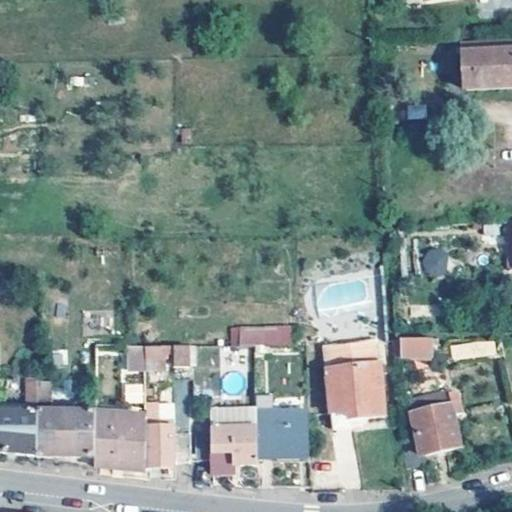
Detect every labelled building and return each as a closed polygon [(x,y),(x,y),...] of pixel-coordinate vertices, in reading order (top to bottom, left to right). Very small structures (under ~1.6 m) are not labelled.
[(465,19),(454,19),(454,29),(465,29),(465,19)] [(511,87),(511,42),(462,45),(464,90),(511,87)] [(445,276),(447,249),(423,248),(422,275),(445,276)] [(230,346),(291,345),(291,325),(230,325),(230,346)] [(438,345),(438,339),(392,340),(394,357),(433,355),(432,346),(438,345)] [(496,356),(495,339),(450,343),(451,359),(496,356)] [(324,352),(326,371),(379,364),(376,344),(373,342),(326,348),(324,352)] [(166,353),(172,353),(172,347),(145,347),(145,360),(165,360),(166,353)] [(172,347),(172,353),(172,368),(187,368),(186,347),(172,347)] [(384,417),(379,364),(326,371),(330,413),(348,411),(349,421),(384,417)] [(26,412),(37,412),(38,381),(38,377),(28,377),(26,412)] [(145,387),(145,377),(123,377),(123,388),(145,387)] [(38,381),(37,412),(50,412),(51,381),(38,381)] [(95,412),(95,383),(85,383),(80,383),(80,412),(95,412)] [(460,413),(455,392),(434,397),(436,410),(429,411),(426,399),(408,402),(416,438),(403,441),(407,470),(426,465),(425,455),(459,447),(453,415),(460,413)] [(0,453),(36,457),(37,412),(26,412),(0,411),(0,453)] [(348,411),(330,413),(331,429),(349,428),(349,421),(348,411)] [(94,457),(94,417),(95,412),(80,412),(50,412),(37,412),(36,457),(94,457)] [(255,428),(256,459),(309,458),(307,413),(255,413),(255,428)] [(145,471),(145,469),(145,428),(145,417),(124,418),(124,443),(116,443),(116,418),(94,417),(94,457),(94,467),(145,471)] [(145,428),(145,469),(174,469),(174,464),(173,434),(173,427),(145,428)] [(256,459),(255,428),(210,429),(210,434),(211,462),(210,478),(232,477),(231,461),(238,461),(238,466),(256,466),(256,459)] [(188,434),(173,434),(174,464),(190,464),(188,434)] [(195,462),(211,462),(210,434),(194,434),(195,462)]
